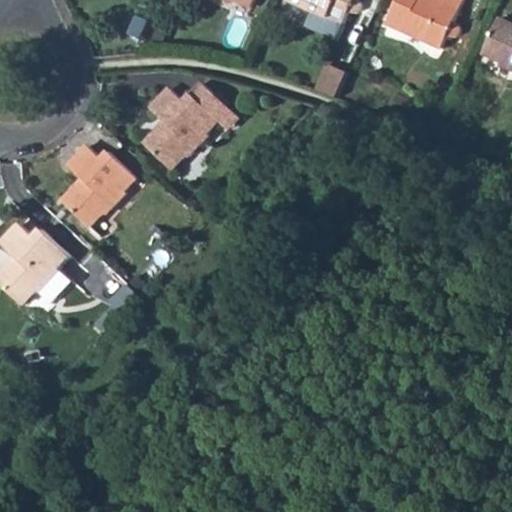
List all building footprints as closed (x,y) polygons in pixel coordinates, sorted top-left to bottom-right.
[(228,0),(236,3),(238,1),(254,9),(257,0),(228,0)] [(290,0),(313,10),(306,26),(338,40),(351,12),(354,13),(357,13),(359,13),(362,10),(363,8),(363,5),(363,3),(361,1),(360,0),(290,0)] [(398,0),(387,25),(444,50),(448,40),(454,40),(458,40),(460,37),(462,35),(462,32),(461,28),(459,25),(456,23),(465,0),(446,0),(444,4),(435,0),(398,0)] [(511,25),(500,20),(484,54),(503,63),(502,66),(511,70),(511,25)] [(329,66),(317,91),(338,100),(349,76),(329,66)] [(167,124),(147,145),(173,171),(187,157),(190,159),(211,137),(209,134),(220,123),(229,131),(242,118),(205,84),(186,103),(172,90),(153,110),(167,124)] [(85,182),(65,203),(92,229),(106,214),(108,216),(129,194),(127,192),(139,179),(112,153),(104,161),(90,147),(70,167),(85,182)] [(18,259),(0,279),(0,281),(26,306),(40,291),(56,305),(76,283),(60,268),(72,256),(45,231),(37,239),(22,225),(4,245),(18,259)]
